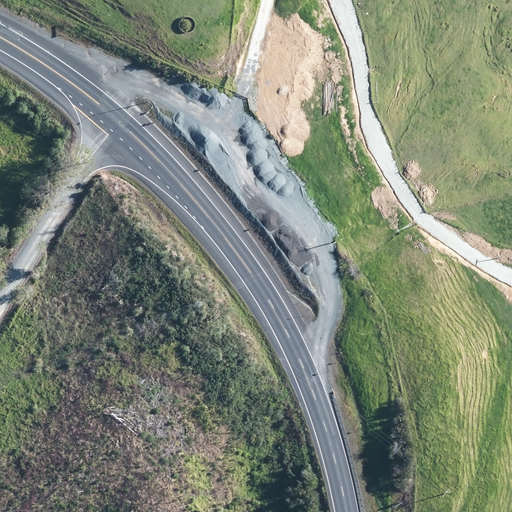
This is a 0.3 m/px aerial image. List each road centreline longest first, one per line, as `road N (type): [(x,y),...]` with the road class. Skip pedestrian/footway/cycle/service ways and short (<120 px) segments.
road 1 (trunk): [(119,122),(190,193),(266,299),(300,360),(347,511)]
road 2 (unclassified): [(0,311),(66,194),(119,122)]
road 3 (trunk): [(0,38),(56,70),(119,122)]
